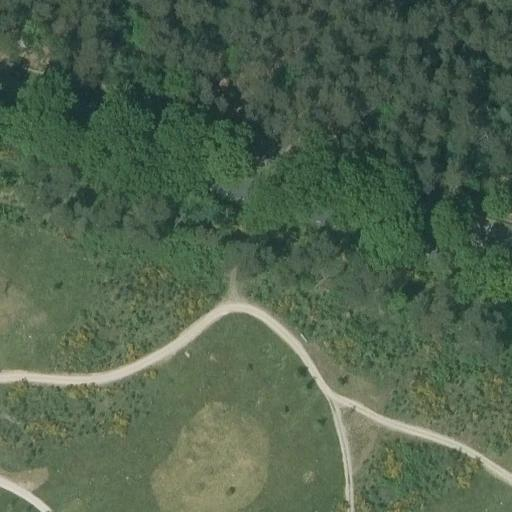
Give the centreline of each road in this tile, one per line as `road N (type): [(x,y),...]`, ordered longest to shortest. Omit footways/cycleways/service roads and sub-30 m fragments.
road 1 (track): [(511,318),(0,164)]
road 2 (track): [(511,220),(0,66)]
road 3 (primary): [(511,270),(0,117)]
